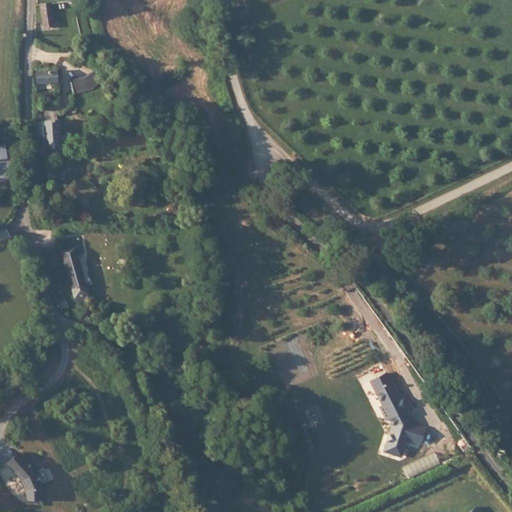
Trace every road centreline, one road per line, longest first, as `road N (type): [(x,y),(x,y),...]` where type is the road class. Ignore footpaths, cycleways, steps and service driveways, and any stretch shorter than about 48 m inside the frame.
road 1 (unclassified): [(511,486),(404,328),(281,209),(263,177),(216,0)]
road 2 (unclassified): [(151,411),(119,347),(100,330),(59,324),(28,229),(30,0)]
